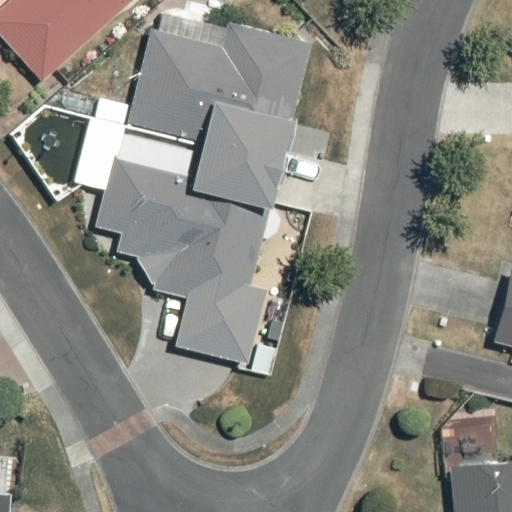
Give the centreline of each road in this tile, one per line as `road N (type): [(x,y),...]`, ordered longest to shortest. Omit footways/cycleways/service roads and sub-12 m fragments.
road 1 (residential): [(442,0),(357,379),(298,511)]
road 2 (residential): [(0,232),(170,511)]
